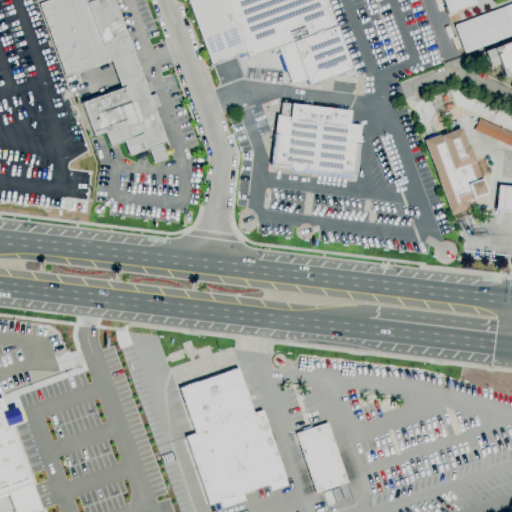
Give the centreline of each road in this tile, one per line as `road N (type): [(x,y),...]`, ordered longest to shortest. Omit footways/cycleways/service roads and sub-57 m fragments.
road 1 (trunk): [(511,301),(0,240)]
road 2 (trunk): [(0,286),(367,329)]
road 3 (residential): [(210,265),(224,152),(166,0)]
road 4 (trunk): [(367,329),(511,346)]
